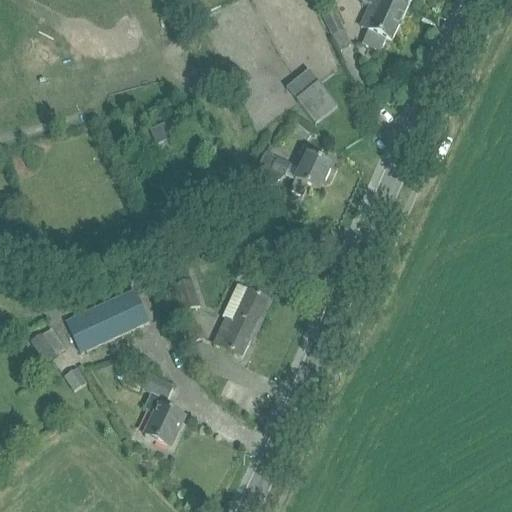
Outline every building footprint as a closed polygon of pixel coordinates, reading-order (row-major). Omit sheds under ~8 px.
[(387,43),(392,45),(409,9),(389,0),(351,0),(378,12),(364,42),(365,42),(362,49),(380,57),(387,43)] [(389,0),(409,9),(413,0),(389,0)] [(343,34),(332,11),(320,17),(331,40),(343,34)] [(336,110),(317,86),(295,104),(314,128),(336,110)] [(265,155),(257,170),(260,176),(270,191),(285,181),(286,180),(292,167),(265,155)] [(295,184),(291,194),(303,200),(308,189),(320,195),(332,169),(314,161),(308,158),(302,171),(301,172),(295,184)] [(252,219),(233,231),(262,277),(283,264),(254,218),(253,219),(252,219)] [(192,284),(174,290),(193,347),(205,342),(195,312),(201,310),(192,284)] [(214,348),(224,352),(242,361),(270,303),(252,294),(249,293),(233,326),(226,323),(214,348)] [(81,357),(147,326),(133,295),(109,306),(106,300),(90,307),(88,303),(61,315),(81,357)] [(41,337),(28,345),(43,368),(56,359),(41,337)] [(86,387),(77,372),(63,381),(73,396),(86,387)] [(146,439),(171,451),(185,421),(161,410),(164,402),(168,404),(174,392),(149,379),(143,392),(153,397),(145,412),(156,418),(146,439)]
